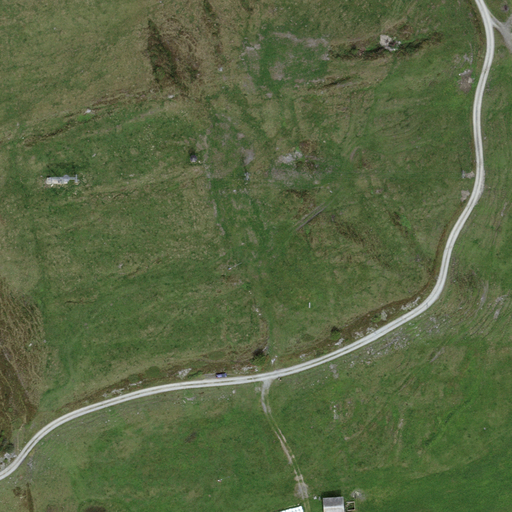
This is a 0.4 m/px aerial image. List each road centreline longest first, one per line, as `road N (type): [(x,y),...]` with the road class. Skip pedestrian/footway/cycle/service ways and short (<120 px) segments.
road 1 (track): [(478,0),(489,35),(475,120),(478,185),(452,234),(439,286),(421,309),(296,368),(82,410),(53,425),(0,475)]
road 2 (track): [(244,101),(284,168),(295,268),(315,308),(264,390),(310,511)]
